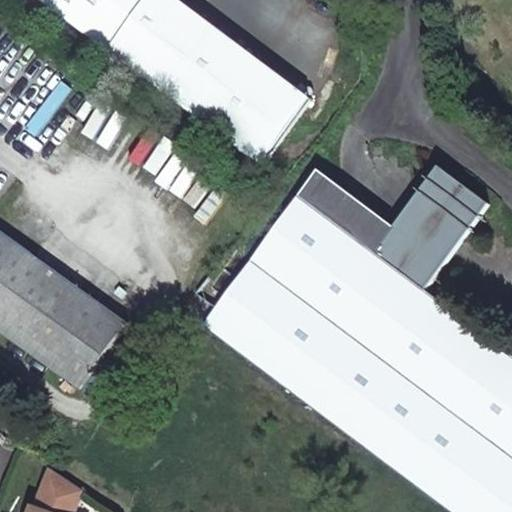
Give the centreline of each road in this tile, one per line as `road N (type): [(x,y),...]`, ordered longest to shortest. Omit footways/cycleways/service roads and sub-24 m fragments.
road 1 (unknown): [(406,0),(417,90),(430,124),(511,202)]
road 2 (unknown): [(0,38),(41,105),(36,123),(0,157)]
